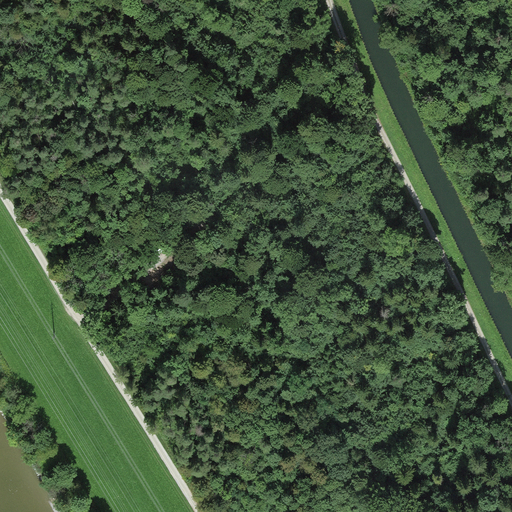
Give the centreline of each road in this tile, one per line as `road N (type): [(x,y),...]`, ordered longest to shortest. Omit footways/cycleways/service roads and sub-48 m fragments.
road 1 (track): [(0,191),(198,511)]
road 2 (track): [(81,322),(360,86)]
road 3 (track): [(360,86),(511,395)]
